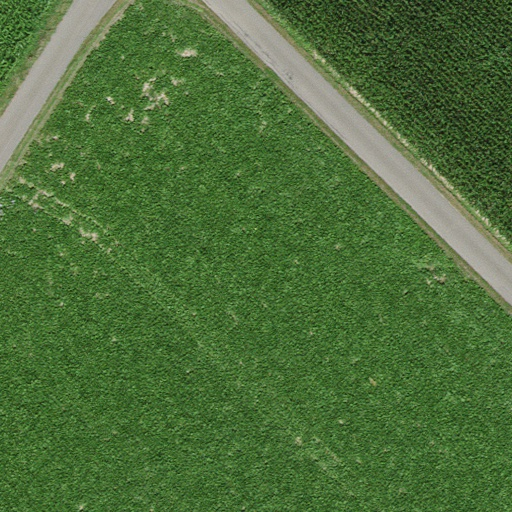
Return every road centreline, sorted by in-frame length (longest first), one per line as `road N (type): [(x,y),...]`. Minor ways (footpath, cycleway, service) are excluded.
road 1 (unclassified): [(511,282),(223,0)]
road 2 (unclassified): [(0,143),(87,0)]
